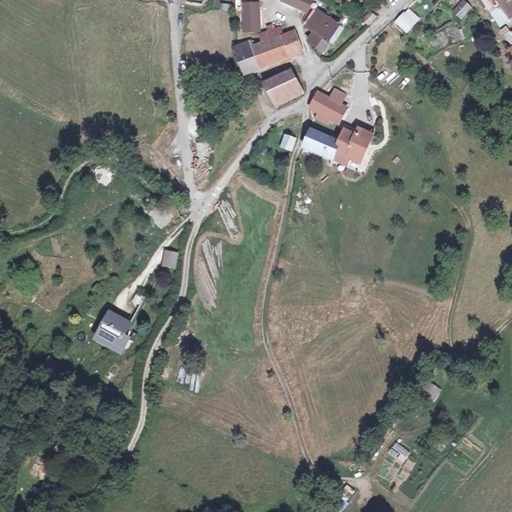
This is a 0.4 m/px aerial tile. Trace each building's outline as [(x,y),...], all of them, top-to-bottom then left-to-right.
[(311,2),(305,0),(295,0),(294,4),(306,11),(311,2)] [(472,6),(464,0),(463,0),(453,11),(461,18),(472,6)] [(511,0),(488,0),(503,22),(511,17),(511,0)] [(258,1),(243,1),(244,30),(259,29),(258,1)] [(409,9),(397,22),(408,32),(420,19),(409,9)] [(307,23),(309,25),(319,14),(315,10),(307,19),(307,23)] [(343,30),(322,11),(319,14),(309,25),(308,26),(315,33),(308,41),(321,53),(343,30)] [(378,16),(371,11),(362,19),(368,26),(378,16)] [(511,33),(507,26),(501,30),(510,45),(511,43),(511,33)] [(261,71),(285,60),(302,51),(291,31),(283,35),(278,27),(257,37),(261,44),(253,48),(250,43),(233,52),(247,77),(261,71)] [(264,88),(276,109),(305,92),(294,72),(264,88)] [(310,109),(341,124),(349,106),(343,103),(347,93),(335,87),(330,97),(319,91),(310,109)] [(243,111),(240,106),(233,112),(244,136),(253,130),(243,111)] [(343,127),(338,139),(310,126),(305,137),(300,147),(333,161),(347,167),(349,161),(361,165),(367,150),(374,134),(357,125),(354,132),(343,127)] [(296,138),(285,135),(282,147),(293,151),(296,138)] [(177,251),(166,250),(163,263),(175,264),(177,251)] [(140,306),(144,296),(137,292),(132,302),(140,306)] [(117,316),(112,312),(105,324),(109,327),(117,316)] [(131,324),(117,316),(109,327),(105,324),(96,337),(122,352),(130,342),(122,337),(131,324)] [(421,393),(434,402),(442,391),(429,381),(421,393)] [(395,443),(390,453),(406,461),(411,450),(395,443)] [(347,485),(339,496),(347,502),(355,491),(347,485)]
